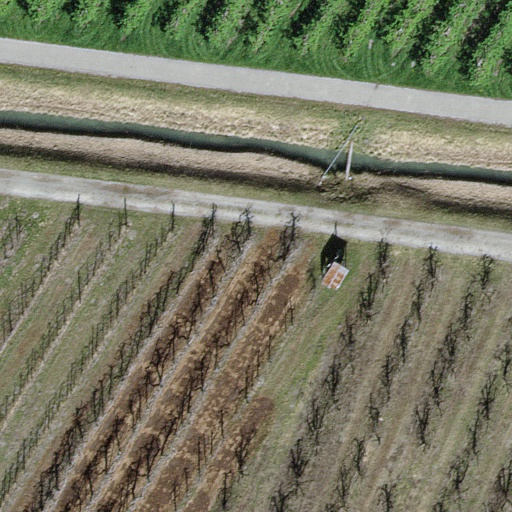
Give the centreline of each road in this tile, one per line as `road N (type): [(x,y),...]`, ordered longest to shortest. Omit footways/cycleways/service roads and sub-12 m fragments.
road 1 (track): [(511,120),(0,55)]
road 2 (track): [(511,253),(0,189)]
